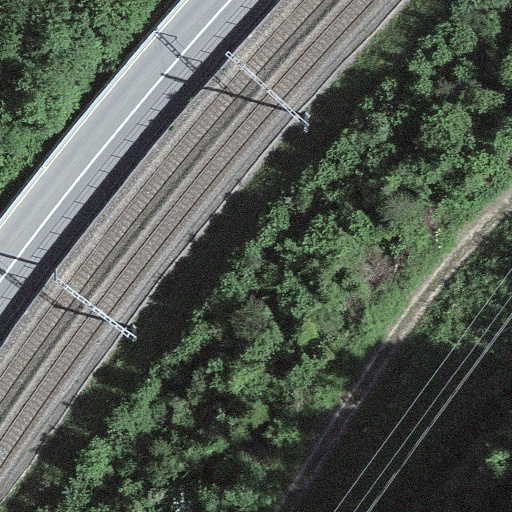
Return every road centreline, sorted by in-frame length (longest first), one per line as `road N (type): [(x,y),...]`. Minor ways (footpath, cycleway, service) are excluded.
road 1 (track): [(511,194),(462,244),(271,511)]
road 2 (primary): [(0,282),(231,0)]
